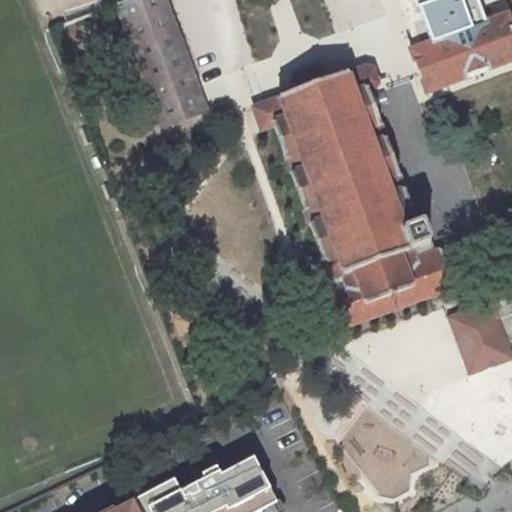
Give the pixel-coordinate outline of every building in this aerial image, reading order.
[(162,0),(130,0),(116,5),(162,128),(204,112),(162,0)] [(425,94),(511,62),(511,32),(506,16),(485,24),(475,0),(395,0),(414,50),(409,52),(425,94)] [(436,295),(455,289),(441,251),(430,254),(427,246),(429,245),(421,223),(416,225),(366,93),(372,91),(377,84),(372,70),(364,68),(325,83),(318,64),(291,73),(298,92),(252,109),(261,133),(273,128),(321,260),(311,263),(336,331),(436,295)] [(511,274),(484,285),(490,302),(446,318),(468,377),(511,361),(511,358),(506,344),(511,341),(511,322),(510,315),(511,314),(511,274)] [(258,511),(275,503),(251,459),(218,476),(214,469),(199,476),(176,489),(172,481),(128,504),(130,507),(132,511),(258,511)]
